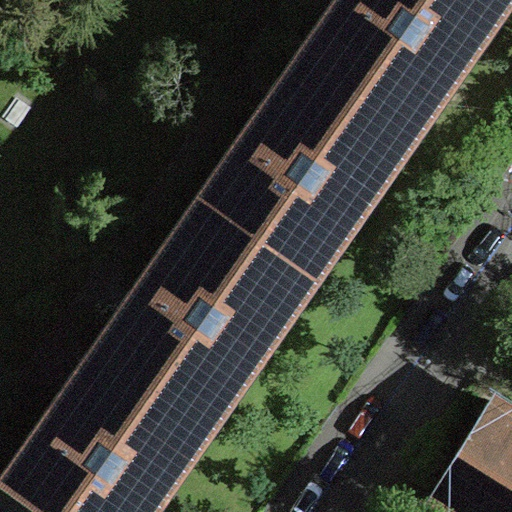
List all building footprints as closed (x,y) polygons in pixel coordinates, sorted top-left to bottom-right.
[(345,0),(340,7),(304,58),(409,132),(501,0),(345,0)] [(279,94),(203,202),(308,275),(409,132),(304,58),(279,94)] [(102,346),(207,419),(308,275),(203,202),(134,300),(102,346)] [(7,482),(49,511),(141,511),(207,419),(102,346),(78,381),(7,482)] [(511,511),(511,413),(490,399),(438,481),(471,502),(469,511),(511,511)]
